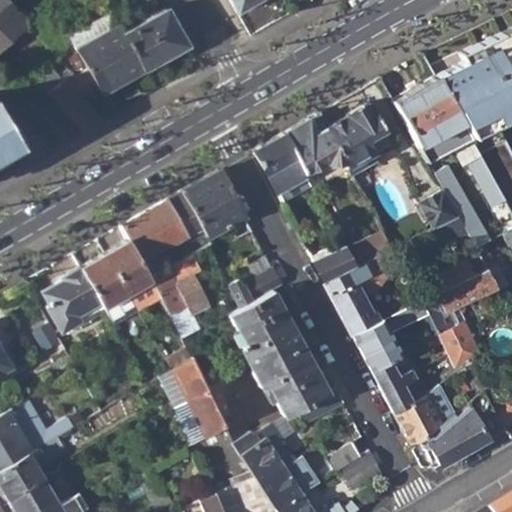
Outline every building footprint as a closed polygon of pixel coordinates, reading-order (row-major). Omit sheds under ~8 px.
[(0,0),(0,43),(27,18),(7,0),(0,0)] [(256,0),(229,0),(236,11),(256,0)] [(121,32),(143,68),(187,44),(166,7),(121,32)] [(460,60),(434,73),(469,133),(469,134),(479,150),(511,208),(511,151),(499,127),(491,112),(511,101),(511,23),(456,51),(460,60)] [(86,67),(100,92),(143,68),(121,32),(116,24),(76,48),(86,67)] [(38,83),(84,131),(102,120),(78,96),(83,93),(87,99),(100,92),(86,67),(71,76),(67,67),(54,55),(46,67),(37,72),(38,83)] [(469,133),(434,73),(390,98),(425,158),(469,134),(469,133)] [(368,101),(326,125),(339,150),(347,165),(350,171),(374,159),(370,152),(371,149),(390,138),(368,101)] [(511,101),(491,112),(499,127),(511,120),(511,101)] [(282,130),(304,171),(339,150),(326,125),(318,110),(282,130)] [(0,150),(16,142),(0,113),(0,150)] [(276,192),(306,175),(304,171),(282,130),(252,148),(276,192)] [(347,165),(339,150),(304,171),(306,175),(313,187),(347,165)] [(467,157),(502,219),(511,212),(511,208),(479,150),(467,157)] [(466,229),(476,245),(489,238),(442,157),(429,164),(441,186),(450,201),(457,213),(466,229)] [(181,189),(202,226),(207,234),(242,214),(217,168),(181,189)] [(450,201),(441,186),(417,199),(432,226),(434,225),(440,222),(457,213),(450,201)] [(127,237),(141,262),(202,226),(181,189),(120,224),(127,237)] [(442,240),(466,229),(457,213),(440,222),(434,225),(442,240)] [(511,226),(503,231),(511,246),(511,247),(511,226)] [(382,230),(344,246),(351,260),(353,263),(382,250),(390,246),(382,230)] [(145,287),(152,282),(149,275),(141,262),(127,237),(103,251),(126,291),(142,282),(145,287)] [(311,259),(322,279),(347,266),(353,263),(351,260),(344,246),(342,242),(311,259)] [(99,299),(103,305),(111,319),(135,307),(126,291),(103,251),(79,265),(99,299)] [(247,263),(253,275),(270,266),(264,255),(247,263)] [(429,275),(436,288),(475,269),(467,256),(429,275)] [(497,284),(498,287),(507,282),(495,263),(487,267),(497,284)] [(446,310),(472,297),(474,301),(488,294),(486,290),(497,284),(487,267),(485,264),(475,269),(436,288),(421,295),(456,371),(465,365),(471,361),(481,356),(463,323),(454,327),(446,310)] [(45,305),(60,329),(78,319),(75,313),(99,299),(79,265),(41,290),(48,302),(45,305)] [(152,282),(179,335),(191,330),(197,326),(190,312),(209,301),(192,270),(175,279),(170,269),(165,266),(149,275),(152,282)] [(226,282),(238,304),(270,288),(279,283),(270,266),(253,275),(239,282),(236,277),(226,282)] [(322,279),(350,331),(375,319),(347,266),(322,279)] [(325,391),(270,288),(238,304),(226,310),(244,343),(237,346),(259,386),(265,383),(282,414),(294,408),(325,391)] [(350,331),(370,367),(400,352),(401,348),(383,315),(375,319),(350,331)] [(0,370),(8,366),(0,351),(0,370)] [(422,391),(400,352),(370,367),(392,408),(422,391)] [(223,422),(188,354),(169,365),(185,398),(173,405),(191,441),(223,422)] [(465,365),(477,389),(482,385),(471,361),(465,365)] [(474,412),(488,434),(501,427),(490,402),(482,385),(477,389),(470,395),(475,406),(474,412)] [(294,408),(301,421),(338,402),(342,400),(335,386),(325,391),(294,408)] [(501,427),(511,420),(511,389),(490,402),(501,427)] [(392,408),(411,443),(439,420),(422,391),(392,408)] [(22,397),(0,409),(0,466),(29,449),(50,436),(70,424),(64,414),(41,428),(22,397)] [(423,440),(437,465),(483,438),(464,405),(423,440)] [(268,421),(258,426),(283,463),(291,459),(293,458),(268,421)] [(257,480),(283,463),(258,426),(250,431),(249,429),(231,438),(254,475),(257,480)] [(0,466),(0,485),(15,511),(71,511),(78,508),(70,495),(55,504),(32,463),(58,448),(50,436),(29,449),(0,466)] [(327,457),(335,470),(339,467),(360,454),(353,440),(327,457)] [(339,467),(355,486),(378,465),(369,449),(360,454),(339,467)] [(291,459),(283,463),(301,491),(309,487),(291,459)] [(275,508),(301,491),(283,463),(257,480),(275,508)] [(134,474),(154,508),(168,500),(148,466),(134,474)] [(213,492),(220,511),(276,511),(275,508),(257,480),(254,475),(213,492)] [(276,511),(350,511),(358,507),(351,499),(335,511),(315,511),(301,491),(275,508),(276,511)] [(487,511),(511,511),(511,491),(485,507),(487,511)] [(180,511),(201,511),(196,499),(178,505),(180,511)]
